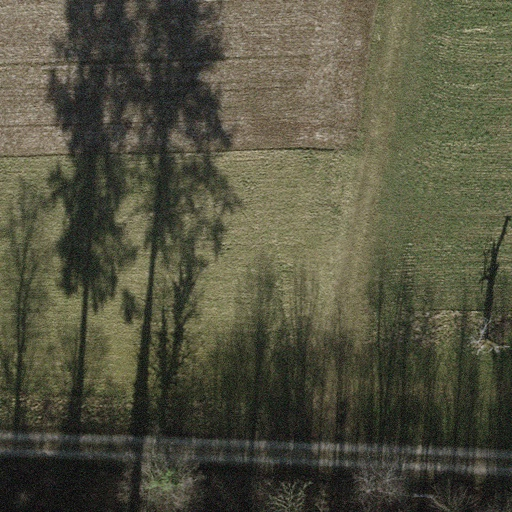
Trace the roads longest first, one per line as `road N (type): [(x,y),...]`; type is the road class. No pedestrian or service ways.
road 1 (track): [(511,464),(0,449)]
road 2 (track): [(401,0),(372,158),(337,458)]
